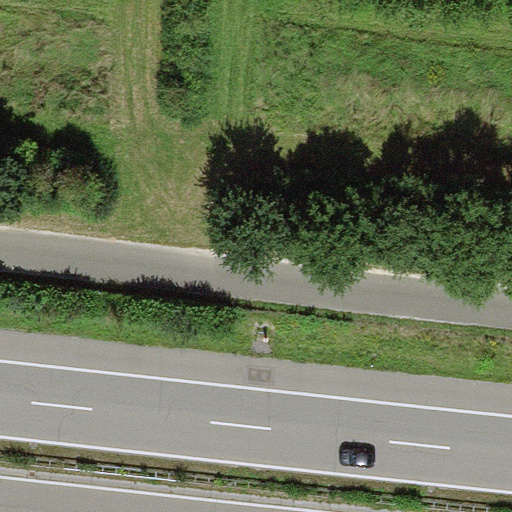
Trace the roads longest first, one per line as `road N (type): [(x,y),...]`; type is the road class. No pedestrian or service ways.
road 1 (unclassified): [(511,305),(0,244)]
road 2 (motorway): [(511,452),(0,397)]
